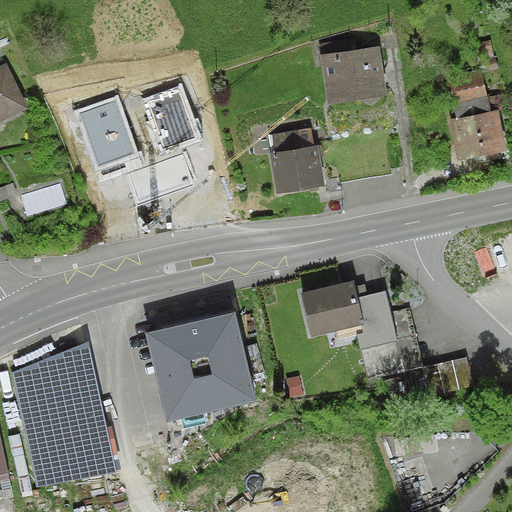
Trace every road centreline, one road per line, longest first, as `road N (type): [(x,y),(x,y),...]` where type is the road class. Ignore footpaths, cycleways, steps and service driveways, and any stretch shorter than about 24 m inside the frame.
road 1 (tertiary): [(19,314),(103,281),(407,223)]
road 2 (residential): [(407,223),(430,279),(511,356)]
